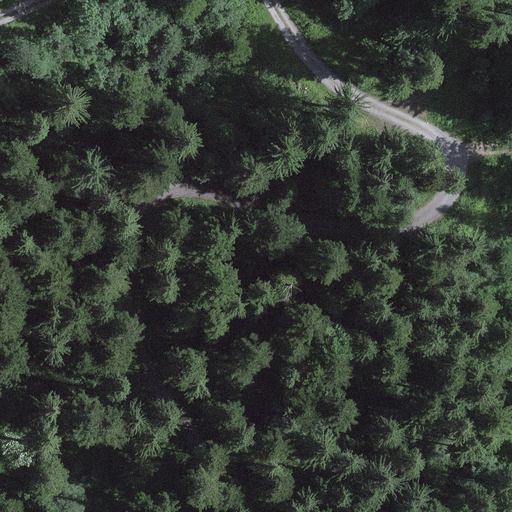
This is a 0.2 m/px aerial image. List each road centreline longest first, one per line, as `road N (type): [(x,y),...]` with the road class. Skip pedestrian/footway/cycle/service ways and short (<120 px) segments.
road 1 (track): [(270,0),(302,57),(441,139),(460,174),(441,204),(408,230),(221,198),(141,211),(153,358),(255,485),(267,511)]
road 2 (track): [(402,116),(454,55),(511,31)]
